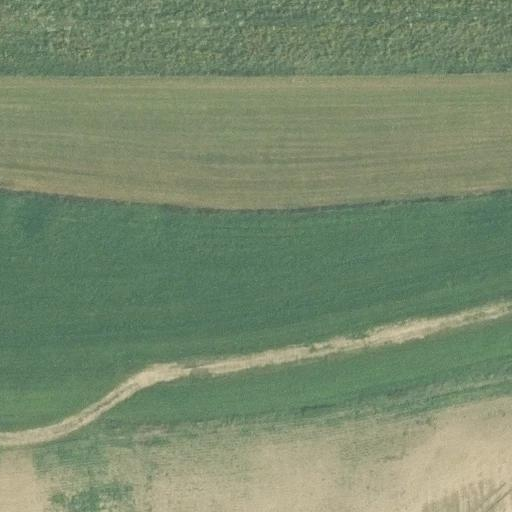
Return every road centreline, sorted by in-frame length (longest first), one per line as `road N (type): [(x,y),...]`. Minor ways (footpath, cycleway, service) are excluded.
road 1 (track): [(0,444),(45,438),(151,372),(259,360),(511,303)]
road 2 (track): [(0,377),(151,372)]
